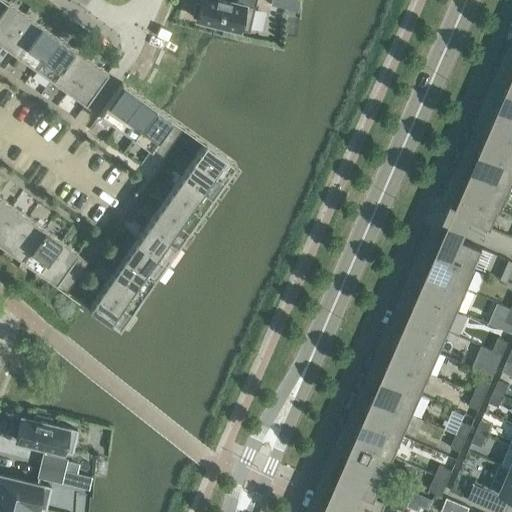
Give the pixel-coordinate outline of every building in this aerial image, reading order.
[(24,12),(7,0),(0,10),(0,42),(2,44),(24,12)] [(195,17),(248,30),(255,0),(199,0),(199,3),(195,2),(192,16),(196,17),(195,17)] [(41,24),(24,12),(2,44),(19,55),(41,24)] [(35,67),(57,36),(41,24),(19,55),(35,67)] [(74,48),(57,36),(35,67),(52,79),(74,48)] [(68,91),(90,60),(74,48),(52,79),(68,91)] [(107,72),(90,60),(68,91),(85,103),(107,72)] [(126,85),(121,82),(99,113),(116,125),(138,94),(126,85)] [(511,114),(511,90),(509,89),(507,94),(506,94),(499,109),(500,109),(500,110),(511,114)] [(116,125),(133,137),(156,106),(138,94),(116,125)] [(150,149),(152,148),(173,118),(156,106),(133,137),(150,149)] [(491,131),(511,139),(511,114),(500,110),(497,115),(490,130),(491,130),(491,131)] [(183,125),(173,118),(152,148),(162,155),(183,125)] [(511,164),(511,139),(491,131),(488,136),(487,136),(481,151),(482,151),(482,152),(511,164)] [(205,141),(193,158),(224,180),(236,163),(205,141)] [(510,189),(511,185),(511,164),(482,152),(479,157),(478,157),(472,171),(473,172),(473,173),(510,189)] [(212,197),(224,180),(193,158),(181,174),(212,197)] [(463,194),(501,210),(510,189),(473,173),(470,178),(469,178),(463,192),(464,193),(463,194)] [(200,213),(212,197),(181,174),(169,191),(200,213)] [(200,213),(169,191),(157,207),(189,229),(200,213)] [(463,194),(455,213),(470,219),(491,228),(499,211),(501,211),(501,210),(463,194)] [(0,196),(0,220),(11,205),(0,196)] [(0,220),(0,244),(5,248),(28,217),(11,205),(0,220)] [(157,207),(146,223),(177,246),(189,229),(157,207)] [(466,228),(470,219),(455,213),(451,222),(438,251),(476,268),(477,266),(475,266),(482,248),(462,239),(466,228)] [(28,217),(5,248),(22,260),(44,228),(28,217)] [(177,246),(146,223),(134,240),(166,262),(177,246)] [(22,260),(38,271),(61,240),(44,228),(22,260)] [(61,240),(38,271),(55,283),(76,254),(77,252),(61,240)] [(134,240),(123,256),(154,278),(166,262),(134,240)] [(467,289),(476,268),(438,251),(438,252),(437,252),(431,266),(432,267),(429,272),(467,289)] [(87,261),(76,254),(55,283),(66,291),(87,261)] [(154,278),(123,256),(111,273),(142,295),(154,278)] [(507,281),(511,270),(511,261),(509,260),(501,278),(507,281)] [(420,293),(458,310),(467,289),(429,272),(429,273),(428,273),(422,287),(423,288),(420,293)] [(111,273),(99,289),(131,311),(142,295),(111,273)] [(87,306),(119,328),(131,311),(99,289),(87,306)] [(449,331),(458,310),(420,293),(420,294),(419,294),(413,308),(413,309),(411,314),(449,331)] [(402,335),(439,352),(449,331),(411,314),(411,315),(410,315),(403,329),(404,330),(402,335)] [(395,351),(393,356),(430,373),(439,352),(402,335),(401,336),(394,350),(395,351)] [(509,340),(498,336),(492,349),(503,353),(509,340)] [(497,367),(503,353),(492,349),(487,362),(497,367)] [(386,372),(383,377),(421,394),(430,373),(393,356),(392,357),(391,357),(385,371),(386,372)] [(412,415),(421,394),(383,377),(381,383),(380,383),(374,397),(375,397),(374,398),(412,415)] [(490,383),(480,378),(474,391),(485,396),(490,383)] [(498,379),(493,390),(503,395),(508,384),(498,379)] [(493,390),(488,402),(499,406),(503,395),(493,390)] [(479,408),(485,396),(474,391),(468,404),(479,408)] [(403,436),(412,415),(374,398),(372,404),(371,404),(365,418),(366,418),(365,419),(403,436)] [(21,415),(15,439),(71,453),(77,429),(49,422),(50,417),(33,413),(32,418),(21,415)] [(356,440),(394,457),(403,436),(365,419),(363,425),(362,425),(356,439),(356,440)] [(481,419),(476,430),(486,434),(491,423),(481,419)] [(472,424),(461,420),(456,433),(466,437),(472,424)] [(471,441),(481,446),(486,434),(476,430),(471,441)] [(461,450),(466,437),(456,433),(450,446),(461,450)] [(376,498),(394,457),(356,440),(354,446),(353,446),(346,460),(347,460),(344,467),(337,481),(338,481),(331,498),(330,498),(323,511),(381,511),(386,502),(376,498)] [(65,460),(65,458),(42,452),(40,464),(63,469),(65,460)] [(65,460),(63,469),(76,472),(78,463),(65,460)] [(511,469),(510,469),(510,468),(499,463),(489,486),(484,484),(481,491),(476,502),(499,511),(500,511),(508,495),(511,496),(511,469)] [(40,464),(37,475),(60,481),(63,469),(40,464)] [(453,469),(442,465),(436,477),(447,482),(453,469)] [(50,485),(0,473),(0,497),(45,508),(50,485)] [(442,494),(447,482),(436,477),(431,490),(442,494)] [(476,502),(481,491),(474,487),(469,499),(476,502)] [(423,494),(413,490),(407,504),(416,508),(423,494)] [(0,497),(0,511),(40,511),(41,508),(45,509),(45,508),(0,497)] [(443,511),(451,511),(452,510),(456,501),(446,497),(440,511),(443,511)] [(467,511),(469,507),(456,501),(452,510),(455,511),(467,511)]
